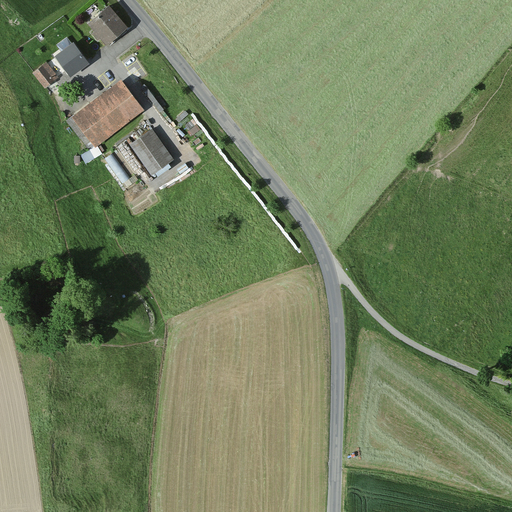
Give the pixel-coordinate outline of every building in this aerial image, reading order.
[(125,26),(106,5),(84,25),(103,46),(125,26)] [(70,43),(54,54),(69,75),(85,63),(70,43)] [(47,63),(33,73),(44,88),(58,78),(47,63)] [(141,110),(119,81),(70,119),(93,148),(141,110)] [(172,160),(151,130),(128,146),(150,176),(172,160)] [(113,150),(106,155),(121,181),(128,177),(113,150)]
